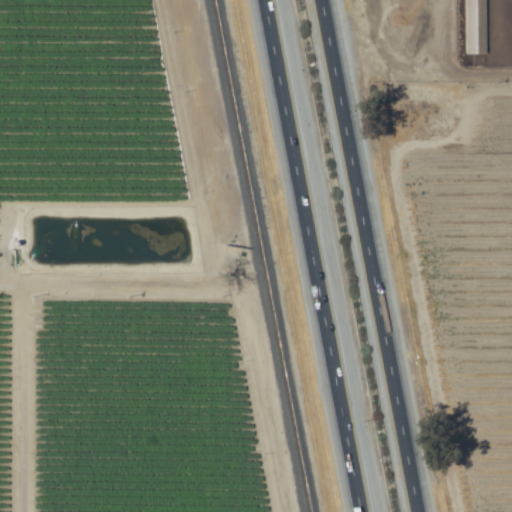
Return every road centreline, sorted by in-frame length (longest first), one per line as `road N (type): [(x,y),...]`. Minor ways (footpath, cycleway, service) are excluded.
road 1 (motorway): [(259,0),(356,511)]
road 2 (motorway): [(414,511),(317,0)]
